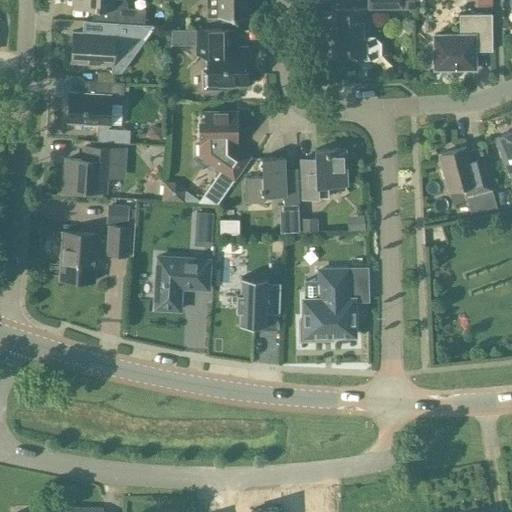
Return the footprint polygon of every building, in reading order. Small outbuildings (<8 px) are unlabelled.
[(72,0),(72,6),(117,8),(116,22),(127,23),(144,24),(145,10),(126,9),(126,3),(123,0),(72,0)] [(207,0),(207,17),(247,17),(246,0),(207,0)] [(366,0),(367,9),(400,9),(400,0),(366,0)] [(414,8),(414,0),(400,0),(400,9),(414,8)] [(364,34),(368,34),(368,20),(364,20),(364,8),(332,8),(332,56),(363,56),(363,59),(364,60),(374,61),(380,55),(380,43),(374,37),(364,37),(364,34)] [(492,51),(492,13),(459,14),(459,34),(434,34),(434,69),(475,68),(475,51),(492,51)] [(127,23),(116,22),(103,21),(103,33),(73,32),(71,62),(113,64),(114,43),(126,44),(127,23)] [(197,29),(172,29),(171,41),(178,40),(182,37),(197,37),(197,53),(208,53),(208,71),(204,71),(205,87),(221,87),(221,83),(247,83),(247,52),(235,52),(235,29),(197,29)] [(69,91),(68,122),(98,123),(97,141),(129,143),(129,130),(108,128),(108,124),(109,124),(110,103),(122,104),(124,82),(100,81),(99,93),(69,91)] [(202,145),(194,145),(194,156),(217,172),(197,201),(215,202),(248,156),(234,146),(234,114),(208,114),(208,123),(202,123),(202,145)] [(511,130),(496,137),(511,174),(511,130)] [(117,148),(83,147),(82,159),(67,158),(65,187),(104,189),(105,174),(115,175),(117,148)] [(484,156),(470,160),(466,147),(439,154),(449,190),(464,186),(467,197),(493,190),(484,156)] [(315,149),(315,158),(300,159),(302,199),(328,198),(327,185),(346,184),(345,148),(315,149)] [(262,176),(246,177),(247,202),(264,201),(264,195),(285,194),(285,203),(298,202),(297,187),(297,182),(284,183),(284,169),(283,156),(261,157),(262,176)] [(161,199),(184,201),(185,187),(176,180),(163,179),(161,199)] [(107,224),(128,225),(129,205),(108,203),(107,224)] [(298,206),(280,207),(281,235),(299,234),(298,206)] [(213,212),(197,211),(196,227),(212,228),(213,212)] [(317,230),(317,217),(299,217),(299,230),(317,230)] [(40,222),(39,235),(49,235),(50,223),(40,222)] [(131,227),(109,225),(107,255),(130,257),(131,227)] [(97,233),(63,231),(60,279),(94,281),(97,233)] [(281,252),(282,241),(271,240),(271,251),(281,252)] [(207,261),(160,258),(157,306),(178,307),(179,284),(206,286),(207,261)] [(300,320),(300,340),(319,340),(319,335),(354,335),(353,299),(349,299),(348,269),(319,270),(320,299),(304,300),(304,320),(300,320)] [(240,311),(240,319),(240,324),(253,324),(253,325),(264,326),(264,327),(266,327),(266,314),(278,314),(278,315),(279,315),(280,283),(267,282),(267,278),(241,277),(241,293),(237,293),(236,311),(240,311)]
